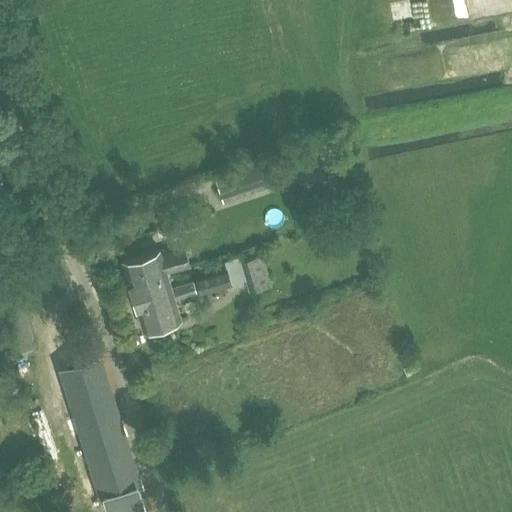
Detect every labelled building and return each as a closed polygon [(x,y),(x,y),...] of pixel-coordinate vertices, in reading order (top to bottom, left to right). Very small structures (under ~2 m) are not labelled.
[(432,8),(432,21),(475,19),(474,6),(432,8)] [(269,161),(217,177),(224,198),(275,182),(271,169),(269,161)] [(184,243),(161,250),(160,247),(122,258),(129,282),(167,271),(191,264),(184,243)] [(228,261),(235,283),(248,279),(242,257),(228,261)] [(194,274),(195,277),(172,286),(167,271),(129,282),(142,327),(181,316),(175,298),(199,290),(200,294),(233,284),(227,264),(194,274)] [(88,494),(102,489),(109,511),(117,511),(142,504),(136,481),(98,355),(63,365),(96,475),(84,479),(88,494)]
